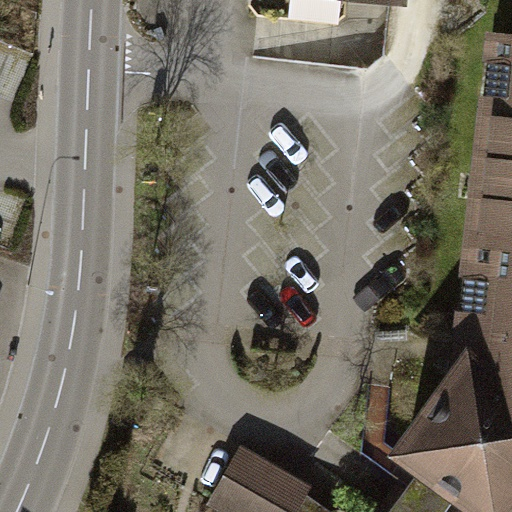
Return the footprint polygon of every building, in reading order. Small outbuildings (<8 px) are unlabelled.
[(409,0),(280,0),(408,13),(409,0)] [(511,38),(501,37),(480,238),(511,241),(511,38)] [(476,358),(406,452),(489,511),(499,511),(511,495),(511,241),(480,238),(469,338),(478,339),(476,358)] [(307,487),(243,451),(214,503),(229,511),(292,511),(300,498),(307,487)] [(319,511),(300,498),(292,511),(319,511)]
